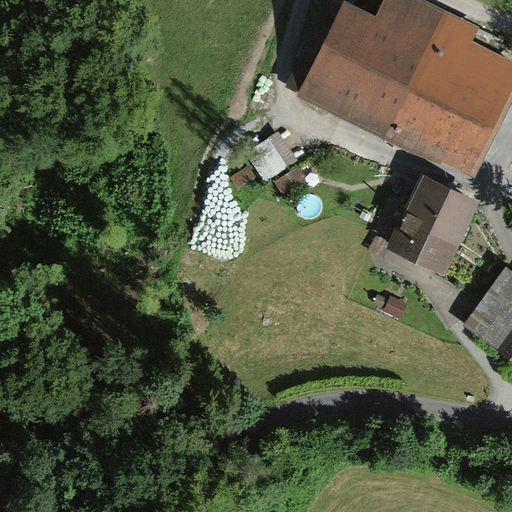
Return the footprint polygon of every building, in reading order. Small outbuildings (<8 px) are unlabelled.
[(376,0),(322,0),(284,81),(475,171),(511,92),(511,51),(474,34),(480,20),(437,0),(376,0)] [(300,161),(274,178),(288,198),(313,182),(300,161)] [(449,180),(418,167),(386,241),(424,257),(447,267),(479,193),(449,180)] [(511,262),(507,259),(466,317),(511,349),(511,262)] [(382,308),(399,316),(406,301),(390,293),(382,308)]
